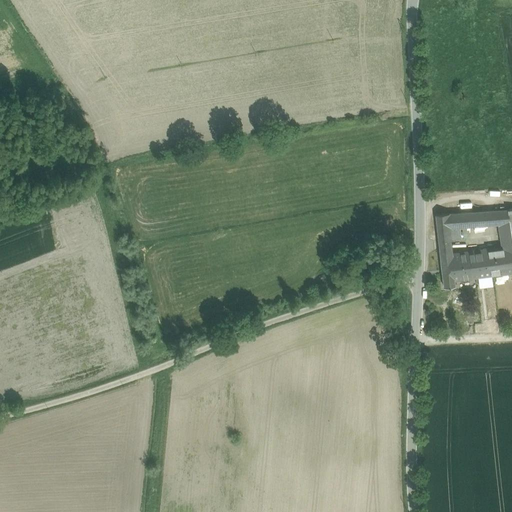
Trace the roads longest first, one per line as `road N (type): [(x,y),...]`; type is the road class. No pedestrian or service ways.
road 1 (unclassified): [(0,416),(92,392),(419,275)]
road 2 (unclassified): [(419,275),(413,0)]
road 3 (unclassified): [(418,511),(419,275)]
